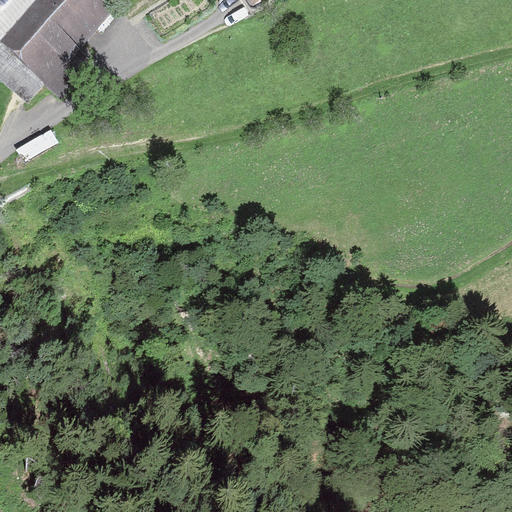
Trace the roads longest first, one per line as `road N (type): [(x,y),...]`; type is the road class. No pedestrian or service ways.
road 1 (track): [(511,60),(190,149),(77,161),(0,193)]
road 2 (track): [(222,16),(0,144)]
road 3 (track): [(370,290),(421,293),(452,285),(511,245)]
